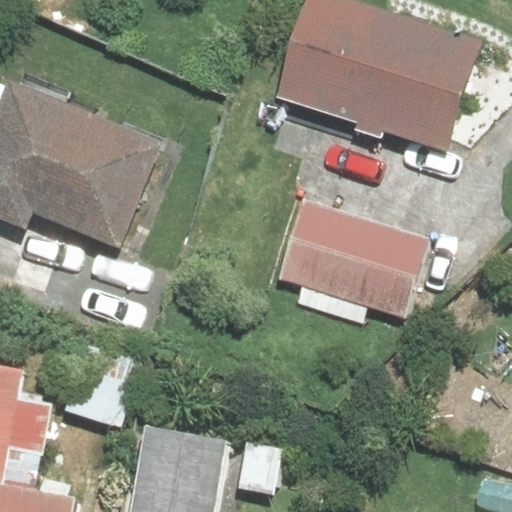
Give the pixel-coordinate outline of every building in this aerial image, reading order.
[(485,46),(334,0),(312,0),(280,105),(450,158),(485,46)] [(169,151),(14,86),(0,118),(0,224),(31,237),(38,220),(124,256),(169,151)] [(276,286),(303,294),(298,309),(375,333),(380,318),(409,327),(435,243),(301,202),(276,286)] [(124,436),(150,369),(89,345),(63,412),(124,436)] [(221,511),(235,444),(147,427),(130,511),(221,511)] [(287,447),(247,440),(238,494),(278,501),(287,447)]
